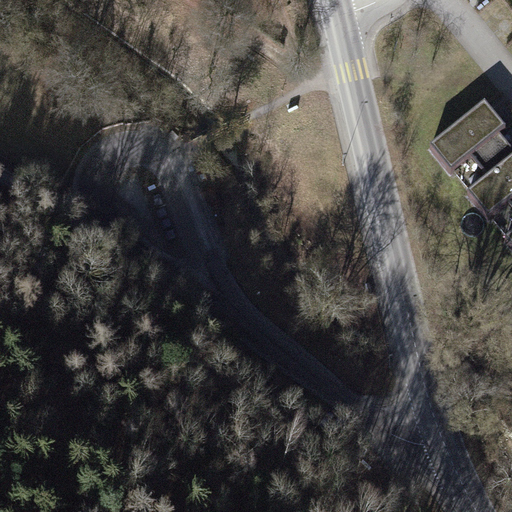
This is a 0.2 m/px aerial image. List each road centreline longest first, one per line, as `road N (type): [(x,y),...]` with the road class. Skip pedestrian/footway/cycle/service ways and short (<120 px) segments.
road 1 (tertiary): [(476,511),(444,442),(339,15)]
road 2 (track): [(0,395),(31,338),(98,339),(178,356),(332,427),(360,412)]
